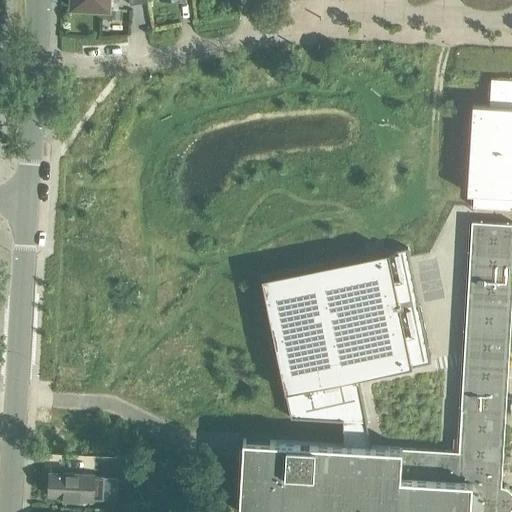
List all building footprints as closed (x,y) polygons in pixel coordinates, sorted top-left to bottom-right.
[(72,0),(72,8),(109,10),(109,0),(130,0),(132,7),(150,4),(149,0),(72,0)] [(473,106),(468,194),(474,195),(474,208),(511,210),(511,80),(492,79),(490,107),(473,106)] [(503,490),(501,490),(511,309),(511,225),(473,223),(459,453),(372,448),(341,446),(278,442),(244,440),(239,511),(507,511),(509,511),(510,510),(511,508),(511,506),(511,497),(511,496),(510,494),(508,493),(507,492),(505,491),(503,490)] [(430,362),(407,247),(262,277),(291,417),(342,420),(341,446),(372,448),(358,377),(430,362)] [(50,474),(49,497),(63,498),(63,501),(93,503),(93,501),(103,501),(105,478),(95,478),(95,476),(50,474)] [(178,476),(154,475),(154,489),(178,490),(178,476)]
